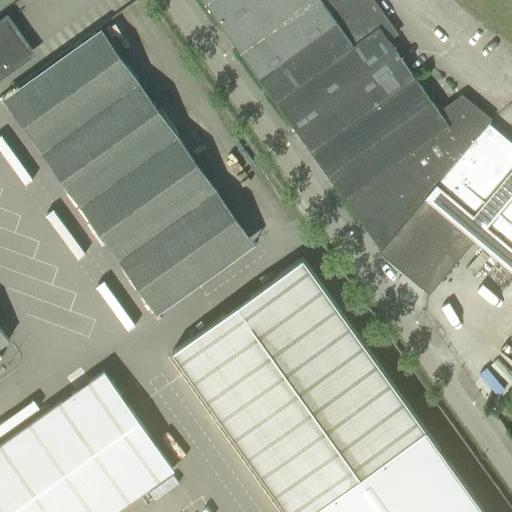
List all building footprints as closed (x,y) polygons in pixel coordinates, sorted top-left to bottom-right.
[(203,0),(269,92),(381,12),(372,0),(203,0)] [(269,92),(332,182),(381,249),(487,122),(489,123),(491,121),(463,96),(440,112),(388,39),(396,33),(381,12),(269,92)] [(0,74),(30,53),(6,20),(0,24),(0,74)] [(3,97),(157,313),(255,243),(101,27),(3,97)] [(475,240),(511,272),(511,142),(489,123),(487,122),(381,249),(379,252),(428,293),(426,295),(427,296),(475,240)] [(172,352),(287,511),(390,511),(453,468),(303,258),(172,352)] [(0,324),(0,346),(10,339),(0,324)] [(104,370),(0,443),(0,511),(111,511),(175,467),(104,370)]
